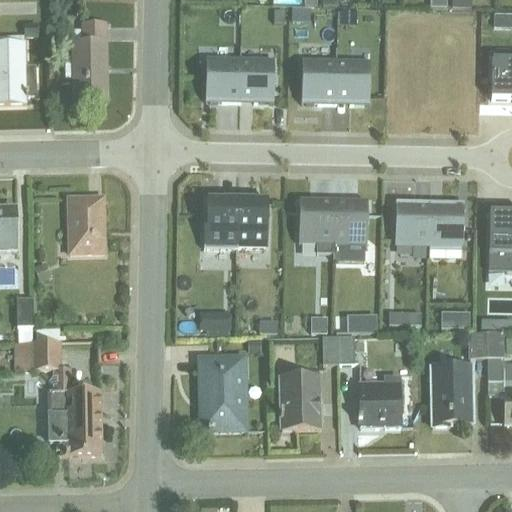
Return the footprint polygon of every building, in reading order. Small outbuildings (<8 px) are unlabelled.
[(303,0),(304,8),(317,8),(316,0),(303,0)] [(323,0),(323,9),(339,9),(339,0),(323,0)] [(420,0),(420,8),(436,10),(437,0),(420,0)] [(452,0),(452,9),(472,10),(472,0),(452,0)] [(291,11),(291,24),(309,25),(310,11),(291,11)] [(511,14),(486,13),(485,28),(511,29),(511,14)] [(357,15),(341,14),(341,29),(357,29),(357,15)] [(38,27),(24,27),(24,41),(39,41),(38,27)] [(73,63),(73,82),(73,107),(107,106),(106,29),(82,30),(82,33),(82,46),(72,45),(73,63)] [(82,46),(82,33),(72,33),(72,45),(82,46)] [(0,109),(27,108),(27,100),(37,100),(36,70),(27,70),(27,47),(24,46),(24,40),(0,40),(0,109)] [(239,107),(240,63),(206,62),(206,81),(206,94),(210,94),(210,106),(239,107)] [(335,108),(336,63),(302,62),(301,95),(306,95),(306,108),(335,108)] [(73,82),(73,63),(64,64),(65,82),(73,82)] [(240,63),(239,107),(253,107),(255,63),(240,63)] [(255,63),(253,107),(273,107),(274,63),(255,63)] [(336,63),(335,108),(349,109),(350,63),(336,63)] [(350,63),(349,109),(369,109),(370,63),(350,63)] [(511,63),(492,63),(491,103),(511,103),(511,63)] [(103,202),(68,203),(70,259),(104,258),(103,202)] [(236,251),(237,202),(207,203),(206,217),(204,217),(204,253),(236,253),(236,251)] [(237,202),(236,251),(267,252),(268,204),(254,203),(237,202)] [(332,247),(333,204),(304,204),(303,215),(299,215),(298,247),(317,248),(317,256),(332,257),(332,247)] [(333,204),(332,247),(366,248),(367,217),(363,217),(363,205),(333,204)] [(429,250),(429,206),(400,205),(400,218),(395,218),(394,249),(429,250)] [(429,206),(429,250),(428,261),(460,262),(460,249),(463,249),(463,219),(459,219),(459,207),(429,206)] [(0,256),(18,256),(17,211),(0,211),(0,256)] [(489,215),(488,275),(511,275),(511,215),(511,216),(489,215)] [(45,267),(34,271),(40,286),(51,281),(45,267)] [(32,332),(34,332),(33,303),(17,304),(17,307),(5,307),(5,315),(17,315),(17,332),(18,332),(18,337),(16,337),(16,347),(32,346),(32,332)] [(207,332),(228,333),(230,333),(230,315),(200,314),(199,332),(207,332)] [(421,317),(389,317),(389,328),(421,329),(421,317)] [(455,319),(455,332),(469,332),(469,319),(455,319)] [(311,320),(311,337),(327,338),(328,321),(311,320)] [(503,334),(504,322),(472,320),(471,332),(503,334)] [(278,325),(260,325),(260,338),(278,338),(278,325)] [(32,332),(32,346),(59,346),(58,331),(34,332),(32,332)] [(486,338),(487,363),(487,386),(504,386),(504,432),(511,431),(511,367),(504,367),(503,337),(486,338)] [(487,363),(486,338),(468,338),(468,364),(487,363)] [(338,341),(339,369),(355,369),(354,340),(338,341)] [(339,369),(338,341),(322,341),(323,370),(339,369)] [(261,344),(248,344),(249,357),(261,357),(261,344)] [(32,346),(16,347),(15,347),(15,375),(53,375),(53,381),(48,385),(53,390),(53,397),(48,397),(47,401),(49,447),(56,447),(56,455),(61,455),(61,461),(100,460),(99,397),(92,397),(92,393),(76,393),(76,374),(62,374),(62,346),(59,346),(32,346)] [(245,361),(198,362),(200,436),(214,437),(246,436),(245,361)] [(473,369),(429,370),(430,433),(475,429),(473,369)] [(322,380),(278,381),(279,436),(323,435),(322,380)] [(384,387),(358,387),(359,434),(402,433),(401,380),(384,380),(384,387)]
